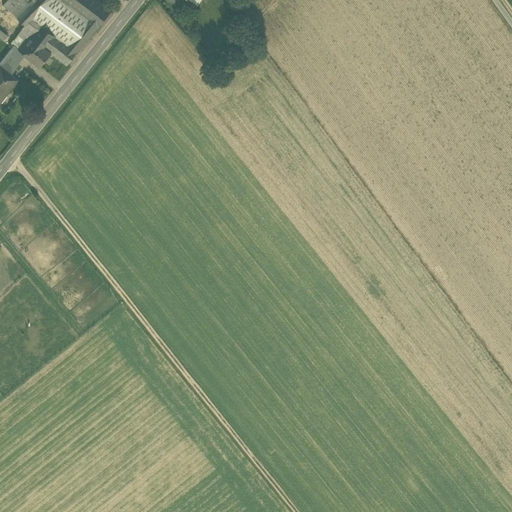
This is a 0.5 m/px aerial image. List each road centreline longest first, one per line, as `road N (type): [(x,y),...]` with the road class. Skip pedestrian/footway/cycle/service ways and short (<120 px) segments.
road 1 (track): [(10,158),(294,511)]
road 2 (tertiary): [(0,172),(138,0)]
